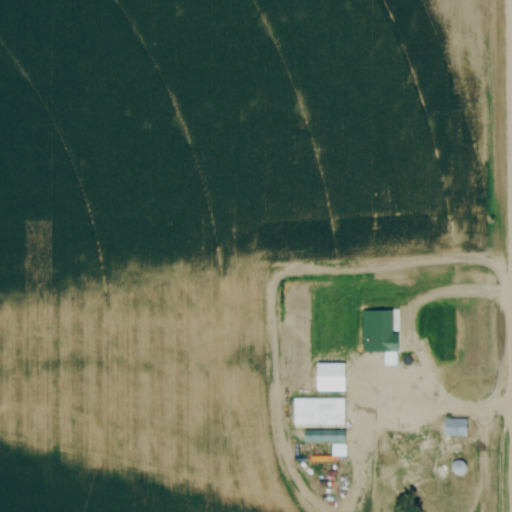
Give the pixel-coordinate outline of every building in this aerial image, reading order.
[(367,310),(367,354),(396,354),(396,333),(390,333),(391,310),(367,310)] [(291,397),(291,424),(342,424),(342,397),(291,397)] [(466,420),(444,420),(444,435),(466,435),(466,420)] [(462,461),(451,463),(452,475),(464,473),(462,461)] [(379,465),(368,465),(367,480),(378,481),(379,465)]
